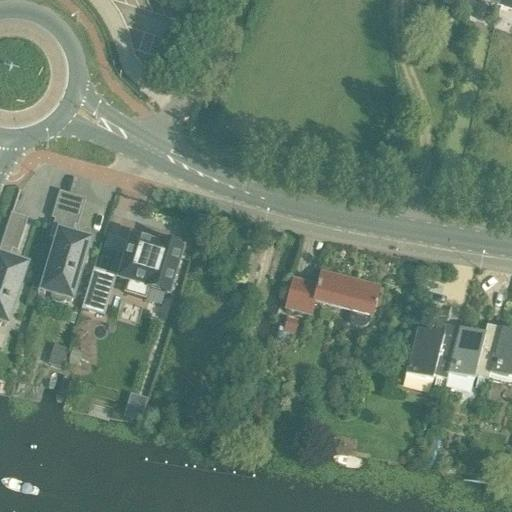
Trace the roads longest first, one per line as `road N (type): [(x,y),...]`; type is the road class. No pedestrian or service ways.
road 1 (secondary): [(511,246),(264,200),(156,153)]
road 2 (secondary): [(69,106),(77,70),(63,35),(32,13),(0,12)]
